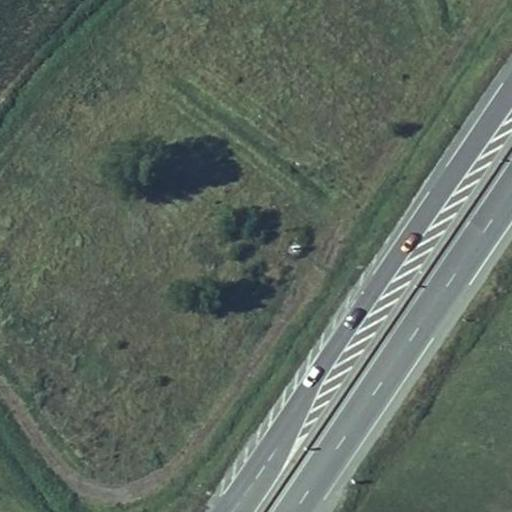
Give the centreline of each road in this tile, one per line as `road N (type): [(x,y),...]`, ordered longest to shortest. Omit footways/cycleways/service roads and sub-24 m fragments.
road 1 (trunk): [(511,88),(231,511)]
road 2 (trunk): [(294,511),(511,191)]
